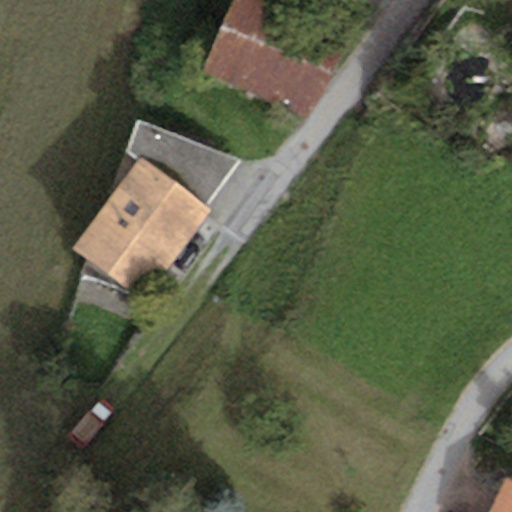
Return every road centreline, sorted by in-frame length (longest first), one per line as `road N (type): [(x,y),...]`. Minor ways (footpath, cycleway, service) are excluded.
road 1 (residential): [(232,230),(411,0)]
road 2 (residential): [(414,511),(449,441),(511,358)]
